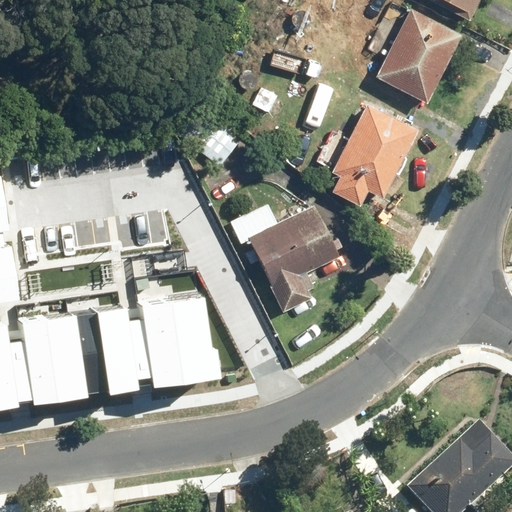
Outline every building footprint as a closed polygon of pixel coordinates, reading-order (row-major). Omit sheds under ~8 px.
[(428,0),(465,19),(474,0),(428,0)] [(302,8),(297,7),(293,9),(289,13),(288,17),(290,22),(293,25),(298,26),(303,25),(306,21),(307,16),(306,12),(302,8)] [(371,75),(423,102),(458,34),(407,8),(371,75)] [(249,69),(244,68),(240,70),(236,73),(235,78),(237,83),(240,86),(245,87),(250,85),(253,82),(254,77),(253,72),(249,69)] [(395,204),(379,196),(415,129),(364,102),(327,170),(336,174),(328,189),(354,203),(352,207),(384,224),(395,204)] [(215,165),(239,134),(207,109),(183,139),(215,165)] [(194,210),(162,140),(102,165),(97,153),(66,168),(78,193),(86,190),(96,212),(116,203),(123,218),(137,211),(138,216),(145,213),(153,230),(194,210)] [(280,310),(306,297),(295,274),(336,254),(310,203),(275,220),(266,202),(228,220),(238,240),(246,236),(270,284),(267,285),(280,310)] [(0,236),(0,291),(15,289),(7,235),(0,236)] [(201,287),(136,297),(149,380),(214,370),(201,287)] [(89,301),(101,382),(131,377),(119,297),(89,301)] [(69,304),(17,312),(29,394),(82,386),(69,304)] [(0,400),(15,398),(2,315),(0,315),(0,400)] [(425,511),(461,511),(511,464),(511,461),(475,422),(403,489),(425,511)]
